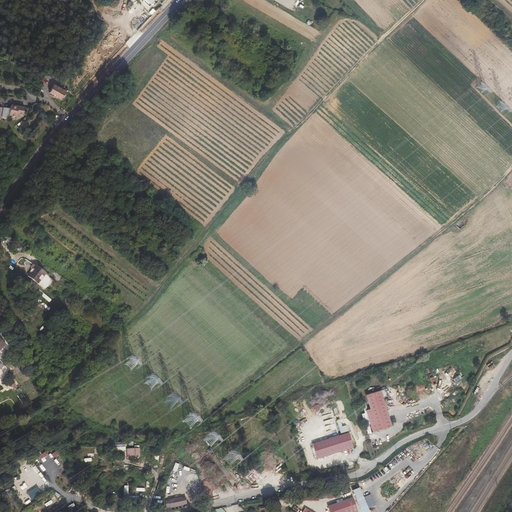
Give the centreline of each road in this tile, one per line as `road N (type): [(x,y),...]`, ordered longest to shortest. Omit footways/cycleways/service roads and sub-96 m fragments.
road 1 (track): [(418,0),(289,120),(119,336),(91,352),(28,417),(0,419)]
road 2 (track): [(511,160),(426,243),(198,420)]
road 3 (unclassified): [(511,354),(469,417),(403,441),(364,472),(195,511)]
road 4 (primary): [(0,211),(65,121),(180,0)]
road 5 (track): [(0,232),(34,203),(67,152),(158,66),(166,52),(145,37)]
road 6 (track): [(119,336),(125,375),(167,411),(192,410)]
